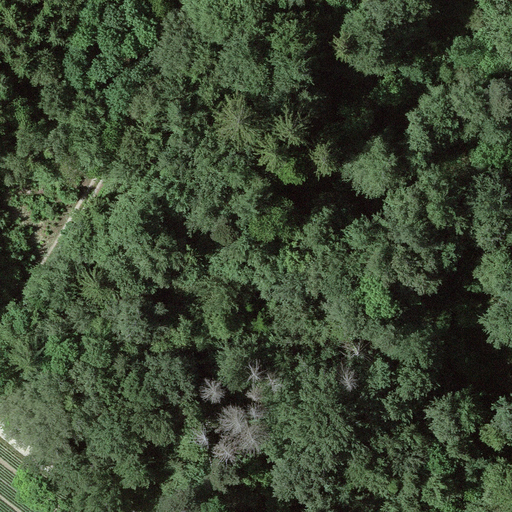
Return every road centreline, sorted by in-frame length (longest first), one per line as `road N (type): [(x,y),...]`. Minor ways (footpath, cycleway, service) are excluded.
road 1 (track): [(186,0),(155,91),(0,325)]
road 2 (track): [(132,511),(78,488),(0,418)]
